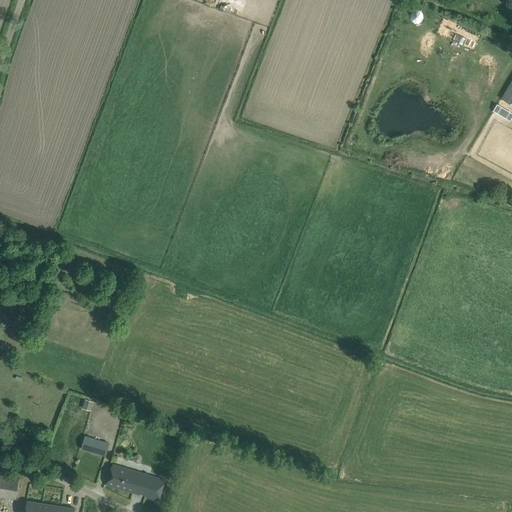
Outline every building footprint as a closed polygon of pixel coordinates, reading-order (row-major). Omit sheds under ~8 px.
[(503,51),(511,54),(511,47),(506,45),(503,51)] [(511,104),(511,82),(502,99),(511,104)] [(84,398),(82,406),(93,410),(96,402),(84,398)] [(109,444),(85,437),(81,449),(105,456),(109,444)] [(165,480),(112,465),(106,485),(140,495),(140,493),(145,495),(145,496),(159,500),(165,480)] [(19,479),(0,475),(0,496),(15,499),(19,479)] [(74,511),(75,509),(27,501),(25,511),(74,511)]
